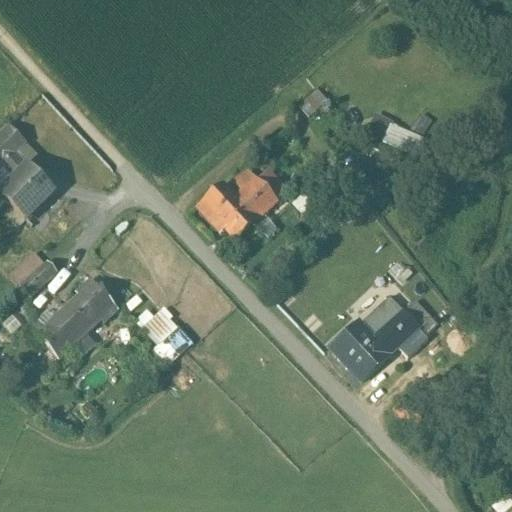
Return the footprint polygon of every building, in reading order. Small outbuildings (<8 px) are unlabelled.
[(320,93),(308,106),(318,115),(330,103),(320,93)] [(418,159),(427,139),(379,118),(370,138),(418,159)] [(7,130),(0,138),(0,201),(24,225),(53,195),(14,157),(24,146),(7,130)] [(360,216),(381,205),(367,181),(346,192),(360,216)] [(221,187),(194,212),(217,235),(219,233),(235,248),(274,210),(251,186),(235,201),(221,187)] [(45,263),(19,289),(31,301),(57,276),(45,263)] [(34,319),(25,328),(44,349),(57,362),(102,320),(104,322),(115,312),(88,283),(75,295),(78,297),(44,329),(34,319)] [(138,320),(156,350),(172,341),(179,351),(190,345),(168,308),(154,317),(151,312),(138,320)] [(403,315),(373,342),(389,360),(397,353),(406,362),(428,343),(403,315)] [(358,325),(330,351),(362,386),(389,360),(373,342),(358,325)] [(511,511),(511,492),(490,511),(511,511)]
